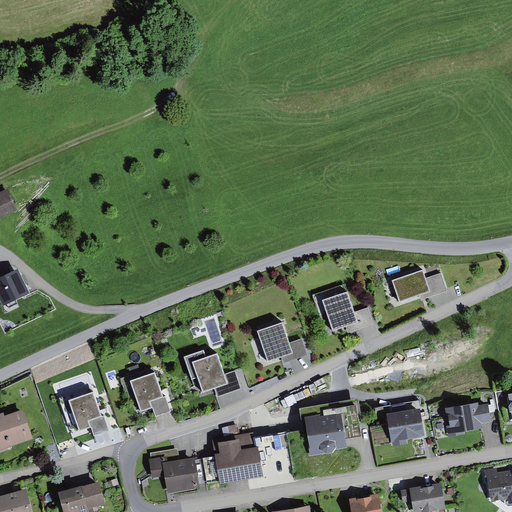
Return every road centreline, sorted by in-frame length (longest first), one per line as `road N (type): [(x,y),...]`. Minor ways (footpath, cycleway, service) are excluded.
road 1 (tertiary): [(0,376),(145,309),(331,243),(511,243)]
road 2 (residential): [(157,508),(141,504),(132,490),(125,465),(131,449),(511,276)]
road 3 (residential): [(511,449),(157,508)]
road 4 (track): [(0,254),(63,301),(145,309)]
